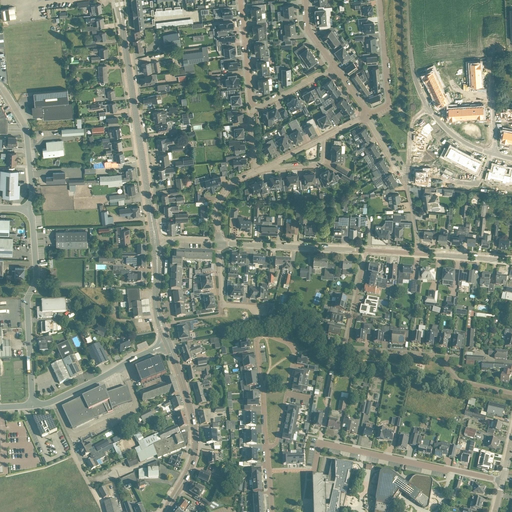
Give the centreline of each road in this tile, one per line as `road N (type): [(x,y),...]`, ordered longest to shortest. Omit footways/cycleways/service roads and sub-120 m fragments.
road 1 (residential): [(511,393),(456,380),(437,359),(345,348),(366,250)]
road 2 (tertiary): [(154,240),(118,0)]
road 3 (residential): [(502,481),(318,442),(313,471)]
road 4 (residential): [(266,447),(274,446),(293,349),(266,337),(256,342),(263,406)]
road 5 (unclassified): [(32,404),(29,208)]
road 6 (tertiary): [(164,511),(196,447),(167,343)]
road 7 (residential): [(417,253),(411,121),(427,108)]
road 8 (unclassified): [(32,404),(63,397),(167,343)]
road 9 (residential): [(366,250),(219,243)]
road 10 (unclassified): [(29,208),(26,128),(0,86)]
road 11 (residential): [(379,0),(388,101),(367,114)]
